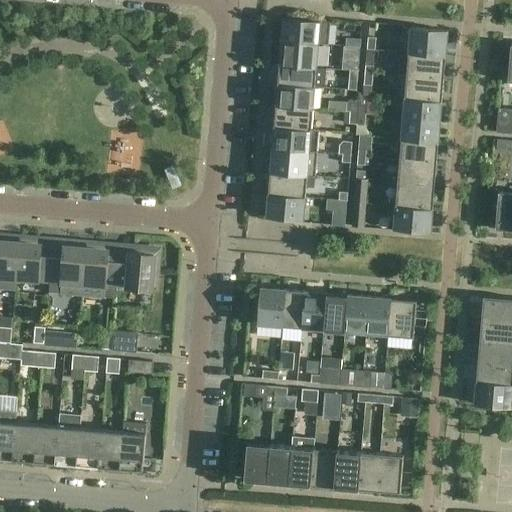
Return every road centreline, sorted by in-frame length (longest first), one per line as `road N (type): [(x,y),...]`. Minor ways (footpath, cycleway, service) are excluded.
road 1 (residential): [(184,510),(209,221)]
road 2 (residential): [(209,221),(229,1)]
road 3 (residential): [(209,221),(0,201)]
road 4 (residential): [(184,510),(0,491)]
